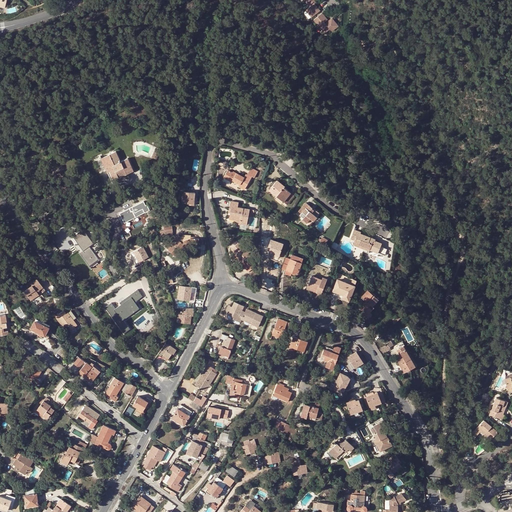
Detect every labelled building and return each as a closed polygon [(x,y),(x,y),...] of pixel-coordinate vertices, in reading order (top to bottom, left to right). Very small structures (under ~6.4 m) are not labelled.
[(317,0),(304,0),(310,7),(306,10),(312,17),(319,11),(314,4),(318,1),(317,0)] [(322,13),(314,20),(325,32),(330,29),(331,31),(337,26),(332,19),(326,24),(324,22),(327,20),(322,13)] [(160,150),(155,148),(151,157),(156,159),(160,150)] [(101,158),(107,172),(112,170),(114,175),(109,177),(111,181),(133,171),(127,158),(120,161),(116,152),(101,158)] [(250,168),(247,175),(251,177),(254,178),(257,172),(250,168)] [(234,173),(232,172),(228,170),(224,177),(228,180),(229,178),(232,180),(240,184),(239,185),(245,189),(251,177),(245,174),(244,177),(235,172),(234,173)] [(277,180),(270,188),(278,194),(276,196),(287,204),(294,195),(283,187),(284,186),(277,180)] [(278,194),(270,188),(269,190),(276,196),(278,194)] [(182,203),(186,203),(190,204),(190,205),(194,205),(195,193),(184,192),(184,196),(183,196),(182,203)] [(122,214),(120,214),(124,223),(150,211),(147,205),(145,205),(143,201),(121,212),(122,214)] [(230,201),(229,210),(231,211),(230,213),(230,217),(237,218),(241,219),(243,208),(237,207),(238,202),(230,201)] [(314,215),(315,216),(318,213),(314,209),(313,210),(311,208),(311,207),(305,202),(298,211),(301,213),(299,215),(303,218),(302,219),(306,222),(309,219),(310,220),(314,215)] [(241,219),(237,218),(236,220),(241,221),(240,224),(247,225),(248,216),(250,209),(243,208),(241,219)] [(173,234),(171,222),(163,224),(164,236),(173,234)] [(129,223),(122,226),(125,233),(132,230),(129,223)] [(437,226),(431,227),(433,239),(439,237),(437,226)] [(73,236),(83,251),(84,253),(81,255),(89,266),(98,259),(89,246),(93,244),(84,230),(80,233),(79,232),(73,236)] [(354,230),(351,239),(355,240),(356,238),(361,240),(359,245),(364,247),(363,249),(362,251),(368,253),(369,251),(369,250),(378,253),(378,252),(381,244),(374,241),(375,240),(360,234),(360,233),(354,230)] [(175,256),(185,246),(184,246),(183,245),(183,244),(183,243),(184,242),(184,241),(185,240),(186,240),(187,240),(188,240),(189,241),(190,242),(190,243),(190,244),(198,245),(199,238),(190,238),(190,235),(183,234),(174,243),(172,242),(171,243),(173,245),(168,249),(175,256)] [(355,240),(353,245),(363,249),(364,247),(359,245),(361,240),(356,238),(355,240)] [(283,244),(271,239),(268,246),(270,247),(268,253),(278,257),(283,244)] [(247,253),(243,247),(239,242),(231,248),(242,262),(240,263),(247,272),(254,267),(250,261),(252,259),(247,253)] [(143,246),(134,251),(136,256),(132,258),(134,263),(147,256),(143,246)] [(286,270),(286,271),(291,273),(297,274),(302,259),(291,255),(290,259),(288,264),(288,265),(286,270)] [(94,269),(101,264),(99,260),(91,265),(94,269)] [(311,275),(307,286),(314,288),(314,290),(316,291),(316,292),(321,294),(322,291),(323,291),(323,290),(324,286),(319,284),(321,279),(311,275)] [(24,291),(29,299),(38,294),(39,295),(45,291),(37,279),(30,283),(31,285),(24,291)] [(349,301),(354,286),(350,285),(337,280),(333,291),(343,295),(342,298),(349,301)] [(192,286),(180,284),(177,297),(189,299),(192,286)] [(124,333),(130,329),(122,318),(132,311),(132,312),(137,308),(134,303),(142,297),(137,289),(119,302),(121,304),(115,308),(111,303),(105,307),(124,333)] [(359,308),(362,310),(364,312),(363,314),(368,318),(371,314),(369,313),(373,308),(371,306),(377,299),(367,290),(363,295),(367,299),(366,301),(365,301),(359,308)] [(228,315),(231,316),(233,317),(232,319),(239,322),(241,319),(242,316),(239,315),(241,312),(241,310),(243,306),(234,302),(232,307),(228,315)] [(182,314),(179,314),(178,318),(177,318),(177,321),(190,323),(191,315),(193,316),(194,308),(186,308),(185,311),(182,311),(182,314)] [(242,316),(241,319),(258,327),(263,316),(246,308),(244,312),(244,313),(241,312),(239,315),(242,316)] [(63,328),(66,326),(67,325),(70,329),(74,327),(76,328),(80,325),(70,310),(68,312),(67,313),(64,310),(58,314),(59,315),(56,317),(63,328)] [(401,317),(397,313),(392,318),(394,324),(401,317)] [(30,329),(39,333),(41,334),(44,335),(49,325),(35,318),(30,329)] [(278,319),(274,329),(272,335),(281,338),(285,326),(288,327),(289,323),(278,319)] [(219,338),(223,339),(226,340),(223,347),(221,346),(218,353),(228,357),(234,340),(227,337),(227,336),(222,334),(222,333),(221,333),(219,338)] [(293,337),(290,346),(295,348),(303,352),(307,341),(293,337)] [(165,343),(159,352),(164,354),(162,357),(167,360),(171,355),(172,352),(173,353),(176,349),(170,345),(169,346),(165,343)] [(386,343),(379,347),(381,352),(384,350),(385,352),(390,349),(388,346),(386,343)] [(324,350),(321,356),(324,357),(323,360),(327,361),(325,367),(333,369),(340,348),(334,346),(332,353),(324,350)] [(404,348),(403,346),(397,350),(398,353),(400,353),(402,357),(401,358),(397,360),(404,372),(415,366),(404,348)] [(356,351),(347,357),(355,368),(364,362),(356,351)] [(83,362),(84,361),(79,357),(74,363),(79,367),(83,362)] [(86,362),(85,363),(80,370),(84,374),(85,373),(87,375),(85,377),(91,382),(97,375),(91,369),(90,369),(92,366),(86,362)] [(37,378),(39,375),(37,374),(40,370),(32,366),(25,377),(37,385),(40,380),(37,378)] [(206,367),(196,385),(205,391),(216,373),(206,367)] [(340,373),(332,389),(340,394),(341,391),(345,385),(346,385),(350,379),(347,376),(340,373)] [(234,376),(227,375),(226,382),(232,384),(230,396),(238,397),(239,393),(249,396),(252,385),(233,381),(234,376)] [(106,393),(109,395),(111,396),(110,398),(116,401),(118,397),(116,396),(124,383),(115,378),(106,393)] [(278,382),(273,393),(279,395),(279,394),(281,395),(280,398),(288,401),(291,392),(288,391),(289,389),(283,386),(284,385),(278,382)] [(125,391),(124,392),(132,397),(133,396),(132,396),(133,393),(135,390),(137,387),(130,383),(128,385),(125,391)] [(66,401),(72,394),(68,392),(63,399),(66,401)] [(378,394),(367,397),(370,408),(376,406),(381,404),(378,394)] [(133,405),(137,408),(143,411),(145,408),(146,405),(147,406),(151,400),(146,398),(145,400),(138,396),(133,405)] [(41,404),(37,409),(44,415),(47,418),(50,414),(51,415),(51,414),(54,410),(50,407),(51,406),(47,403),(50,400),(46,397),(45,399),(41,404)] [(196,397),(194,401),(202,406),(207,398),(204,397),(201,400),(196,397)] [(504,407),(505,407),(507,402),(496,398),(490,414),(500,418),(504,407)] [(360,400),(348,403),(351,414),(363,410),(360,400)] [(193,401),(191,405),(194,406),(193,407),(199,411),(201,407),(193,401)] [(300,416),(306,418),(307,416),(311,417),(310,419),(315,420),(316,418),(321,419),(323,413),(319,412),(317,412),(318,409),(320,404),(315,403),(314,407),(304,404),(300,416)] [(86,405),(79,415),(91,424),(94,419),(96,420),(100,415),(86,405)] [(178,408),(171,418),(184,425),(190,416),(189,415),(192,412),(180,405),(178,408)] [(227,410),(209,406),(207,416),(219,419),(220,416),(220,413),(227,414),(227,410)] [(96,420),(94,419),(91,424),(89,427),(92,429),(98,421),(96,420)] [(276,428),(280,432),(281,431),(284,423),(285,422),(280,420),(276,428)] [(477,428),(484,434),(485,433),(492,439),(497,432),(483,420),(477,428)] [(376,442),(379,446),(383,445),(385,448),(391,445),(388,439),(386,440),(385,437),(389,435),(382,422),(374,426),(378,433),(375,435),(377,438),(374,440),(375,443),(376,442)] [(289,425),(284,423),(281,431),(286,433),(287,430),(289,425)] [(90,441),(107,449),(110,449),(111,447),(111,446),(110,444),(107,443),(112,434),(114,435),(116,431),(103,425),(98,437),(93,434),(90,441)] [(289,425),(287,430),(293,433),(295,428),(289,425)] [(200,432),(197,437),(204,441),(207,435),(200,432)] [(219,441),(222,441),(232,443),(234,435),(222,432),(220,434),(219,441)] [(336,444),(331,449),(335,453),(334,453),(337,456),(343,450),(345,451),(348,448),(351,450),(354,447),(345,439),(342,443),(339,440),(336,443),(336,444)] [(202,445),(195,442),(192,440),(189,447),(186,452),(191,454),(192,453),(198,455),(199,452),(202,445)] [(246,454),(251,452),(255,451),(254,450),(258,449),(256,443),(252,444),(252,443),(250,444),(249,440),(244,442),(245,446),(243,446),(244,450),(245,450),(246,454)] [(165,452),(153,445),(144,462),(146,463),(144,466),(150,470),(156,459),(160,461),(165,452)] [(197,461),(191,468),(196,470),(209,448),(207,447),(202,445),(199,452),(203,454),(198,462),(197,461)] [(60,461),(66,464),(68,459),(70,460),(75,462),(80,451),(70,446),(66,453),(64,452),(60,461)] [(270,455),(264,456),(265,464),(280,461),(278,450),(269,452),(270,455)] [(33,461),(21,453),(13,464),(14,465),(13,467),(24,474),(30,466),(33,461)] [(395,454),(390,457),(392,460),(387,465),(393,473),(398,469),(399,471),(405,466),(395,454)] [(300,460),(290,461),(292,470),(293,470),(294,474),(307,472),(306,464),(301,464),(300,460)] [(202,461),(199,467),(206,471),(209,465),(202,461)] [(167,482),(169,484),(172,486),(171,487),(178,491),(181,487),(177,485),(185,472),(173,465),(170,469),(174,471),(170,476),(167,482)] [(230,465),(226,470),(234,476),(238,471),(230,465)] [(30,466),(24,474),(28,475),(33,468),(30,466)] [(227,475),(223,481),(230,486),(234,480),(227,475)] [(217,478),(217,477),(212,484),(209,482),(206,487),(208,488),(206,492),(215,499),(223,488),(217,484),(220,479),(217,478)] [(32,489),(27,489),(28,494),(24,495),(26,507),(38,505),(37,493),(35,493),(35,488),(32,489)] [(365,495),(351,494),(350,499),(350,504),(349,504),(349,505),(348,505),(347,505),(347,506),(347,508),(347,509),(349,511),(351,511),(352,510),(353,509),(360,510),(362,511),(363,511),(366,511),(367,509),(367,508),(366,507),(364,506),(365,495)] [(0,507),(7,510),(10,505),(11,500),(6,498),(0,495),(0,507)] [(11,500),(10,505),(12,506),(15,498),(7,495),(6,498),(11,500)] [(389,500),(389,505),(389,511),(398,511),(398,505),(404,502),(401,495),(394,499),(394,498),(389,500)] [(140,496),(132,507),(138,511),(149,511),(154,507),(140,496)] [(49,500),(50,501),(52,503),(56,505),(60,499),(56,497),(49,500)] [(63,510),(68,503),(61,498),(60,499),(56,505),(63,510)] [(321,503),(314,502),(313,508),(322,509),(321,511),(333,511),(334,510),(332,510),(333,504),(321,502),(321,503)]
